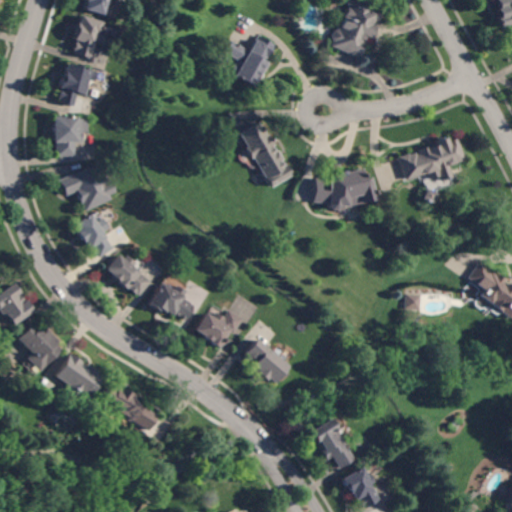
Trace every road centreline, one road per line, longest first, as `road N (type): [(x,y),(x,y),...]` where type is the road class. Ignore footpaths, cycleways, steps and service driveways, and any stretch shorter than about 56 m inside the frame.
road 1 (residential): [(309,511),(232,414),(98,322),(43,259),(21,213),(8,144),(14,86),(39,0)]
road 2 (residential): [(432,0),(511,148)]
road 3 (residential): [(472,76),(385,108),(322,110)]
